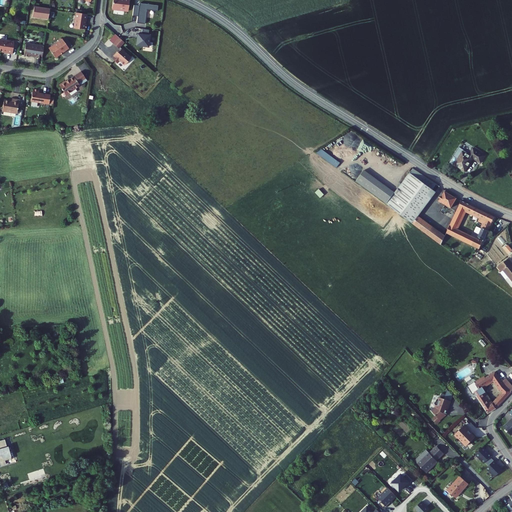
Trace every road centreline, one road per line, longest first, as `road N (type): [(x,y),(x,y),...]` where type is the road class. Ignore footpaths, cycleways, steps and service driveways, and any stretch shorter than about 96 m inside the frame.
road 1 (tertiary): [(511,215),(463,193),(290,82),(223,21),(186,0)]
road 2 (residential): [(100,0),(90,43),(51,72),(0,67)]
